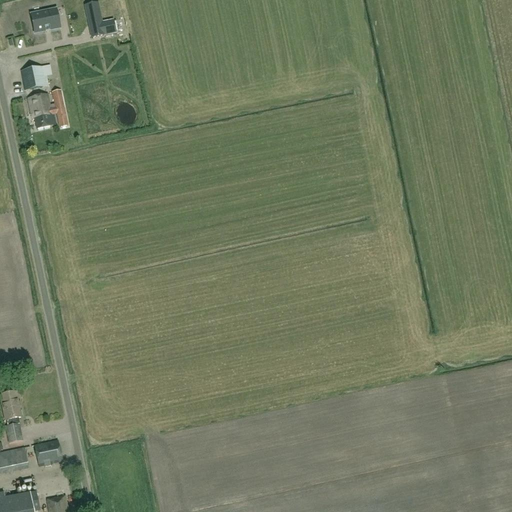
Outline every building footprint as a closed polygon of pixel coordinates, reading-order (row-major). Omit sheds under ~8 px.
[(31,15),(35,34),(60,29),(56,10),(31,15)] [(102,25),(99,15),(87,18),(92,39),(115,34),(113,22),(102,25)] [(122,61),(122,43),(100,44),(101,62),(122,61)] [(58,60),(61,75),(97,66),(93,51),(58,60)] [(21,72),(25,91),(48,87),(44,67),(21,72)] [(28,99),(31,114),(64,107),(61,91),(52,93),(55,104),(49,105),(47,95),(28,99)] [(64,107),(31,114),(32,119),(34,119),(37,130),(51,127),(51,126),(56,125),(54,115),(57,114),(60,128),(68,126),(64,107)] [(6,420),(8,426),(5,427),(9,444),(23,441),(18,418),(21,417),(15,392),(0,395),(0,396),(5,421),(6,420)] [(62,462),(58,441),(34,446),(39,467),(62,462)] [(0,453),(0,475),(29,469),(24,448),(0,453)] [(48,498),(65,494),(64,489),(47,493),(48,498)] [(37,511),(40,511),(36,493),(5,499),(4,494),(0,494),(0,511),(37,511)] [(68,511),(65,496),(46,500),(48,511),(68,511)]
